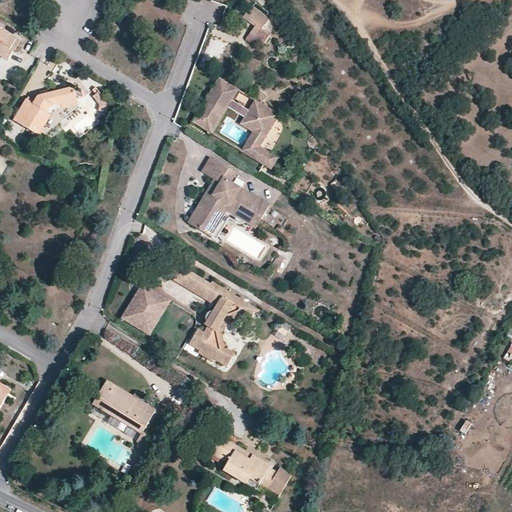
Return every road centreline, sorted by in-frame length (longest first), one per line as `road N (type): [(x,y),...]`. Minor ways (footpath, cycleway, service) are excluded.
road 1 (track): [(337,0),(466,187),(511,221)]
road 2 (residential): [(57,369),(94,305),(169,110)]
road 3 (unknown): [(88,316),(236,414)]
road 4 (residential): [(71,16),(80,57),(169,110)]
